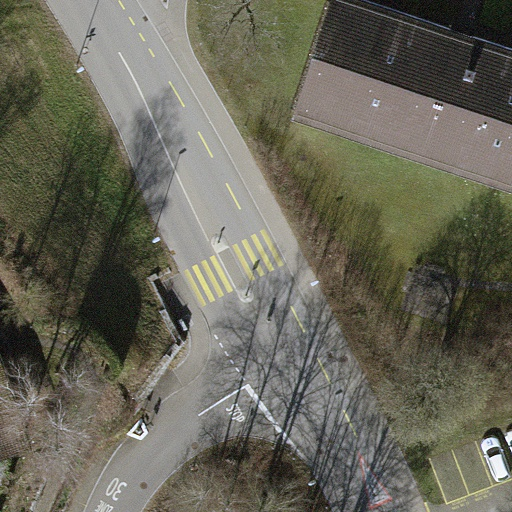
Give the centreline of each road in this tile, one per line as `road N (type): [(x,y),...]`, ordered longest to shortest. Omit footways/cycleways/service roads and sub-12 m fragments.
road 1 (tertiary): [(92,0),(290,360)]
road 2 (residential): [(290,360),(171,437),(115,511)]
road 3 (tertiary): [(290,360),(371,511)]
